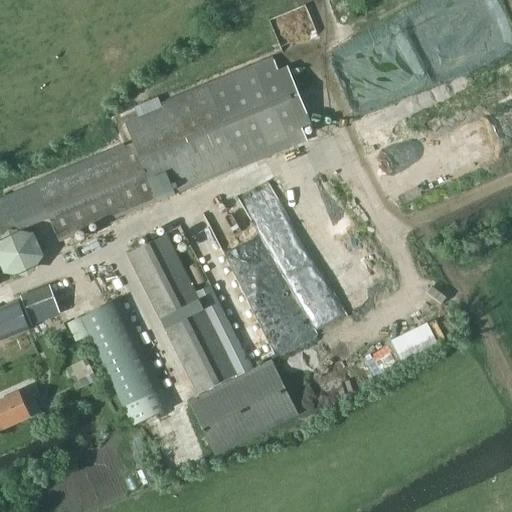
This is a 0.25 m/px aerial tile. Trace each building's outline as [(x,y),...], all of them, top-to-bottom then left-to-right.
[(37,184),(0,199),(0,235),(8,233),(19,228),(21,232),(49,220),(59,243),(241,167),(242,169),(308,141),(303,128),(312,124),(288,66),(279,70),(273,57),(161,103),(162,107),(126,122),(134,141),(36,181),(37,184)] [(32,236),(8,233),(0,242),(0,271),(1,275),(24,277),(40,258),(32,236)] [(167,236),(129,255),(201,397),(239,377),(167,236)] [(51,286),(22,297),(32,325),(61,314),(51,286)] [(121,300),(81,319),(133,427),(173,408),(121,300)] [(21,301),(0,309),(0,343),(32,331),(21,301)] [(65,325),(59,328),(58,328),(61,335),(68,332),(65,325)] [(201,397),(191,402),(217,455),(300,414),(273,361),(239,377),(201,397)] [(31,387),(0,400),(0,428),(1,430),(31,416),(26,405),(37,400),(31,387)]
